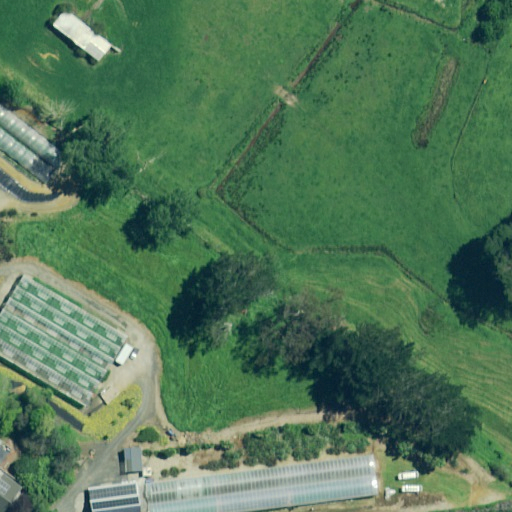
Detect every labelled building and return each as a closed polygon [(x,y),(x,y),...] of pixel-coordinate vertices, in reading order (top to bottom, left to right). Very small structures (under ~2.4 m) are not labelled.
[(111,46),(65,10),(53,26),(98,62),(111,46)] [(0,107),(0,150),(46,186),(67,159),(0,107)] [(128,334),(25,273),(0,316),(0,356),(85,407),(128,334)] [(0,464),(9,451),(0,444),(0,464)] [(143,472),(140,449),(125,451),(128,474),(143,472)] [(145,484),(148,511),(252,511),(376,496),(371,454),(145,484)] [(0,474),(0,511),(5,511),(24,489),(2,471),(0,474)] [(139,511),(136,485),(89,491),(92,511),(139,511)]
